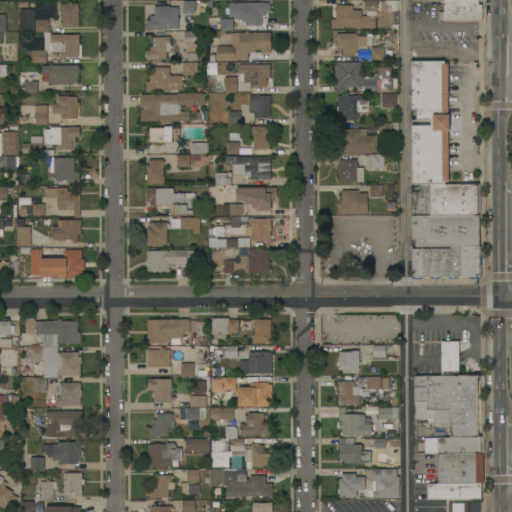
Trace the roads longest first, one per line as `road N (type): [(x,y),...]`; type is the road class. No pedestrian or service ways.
road 1 (residential): [(111,0),(114,511)]
road 2 (residential): [(302,0),(305,511)]
road 3 (residential): [(0,297),(498,294)]
road 4 (secondary): [(498,294),(498,415)]
